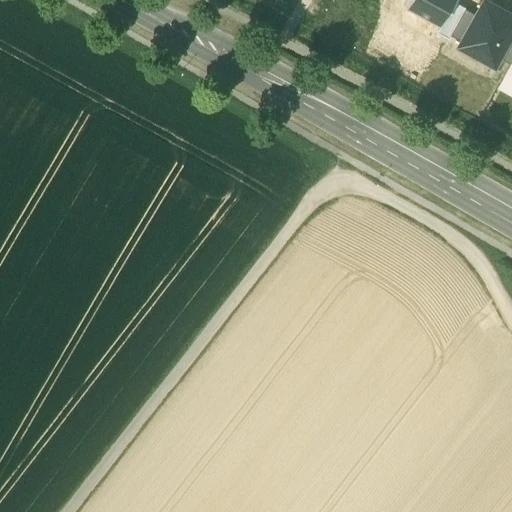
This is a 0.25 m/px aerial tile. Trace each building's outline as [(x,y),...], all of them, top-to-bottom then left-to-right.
[(455,3),(456,0),(408,0),(404,7),(440,27),(441,27),(455,3)] [(511,35),(511,13),(487,0),(479,0),(472,14),(458,39),(454,46),(494,68),(499,58),(511,35)] [(440,27),(436,34),(447,40),(465,8),(455,3),(441,27),(440,27)] [(458,39),(472,14),(464,10),(450,35),(458,39)] [(510,64),(511,60),(511,35),(499,58),(510,64)]
